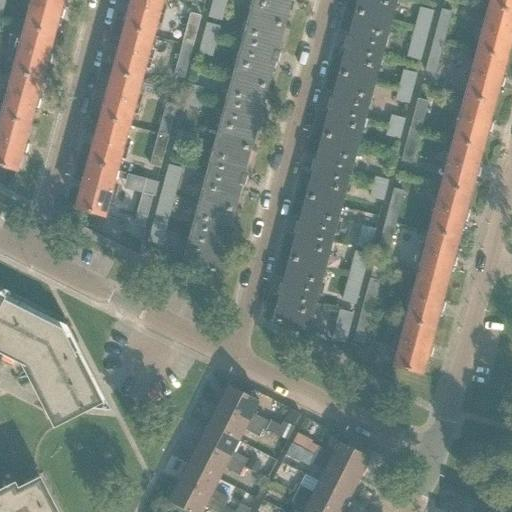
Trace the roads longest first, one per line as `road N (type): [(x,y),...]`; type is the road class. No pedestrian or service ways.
road 1 (residential): [(230,355),(325,0)]
road 2 (residential): [(101,0),(28,253)]
road 3 (residential): [(230,355),(28,253)]
road 4 (residential): [(430,453),(230,355)]
road 5 (unclassified): [(430,453),(488,255)]
